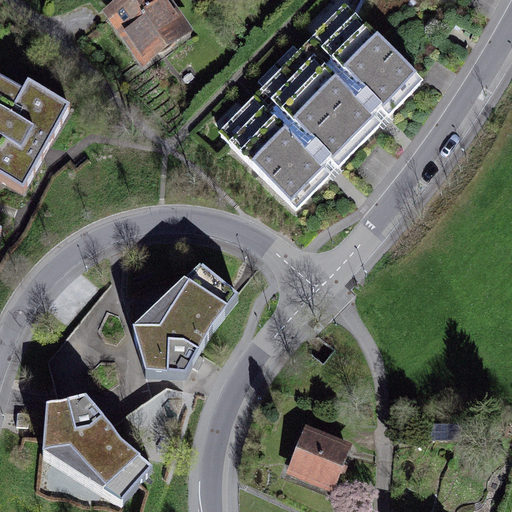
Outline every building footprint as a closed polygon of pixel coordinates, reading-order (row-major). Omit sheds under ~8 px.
[(167,0),(120,0),(104,11),(142,67),(191,34),(167,0)] [(321,54),(383,113),(416,78),(354,19),(321,54)] [(309,53),(267,97),(337,165),(380,121),(309,53)] [(23,97),(0,83),(0,182),(24,196),(70,111),(28,88),(23,97)] [(259,103),(225,137),(297,211),(332,177),(259,103)] [(240,294),(202,264),(131,327),(146,371),(188,372),(207,329),(240,294)] [(105,421),(89,391),(49,402),(46,451),(123,506),(153,471),(105,421)] [(357,451),(312,430),(289,477),(335,498),(357,451)]
